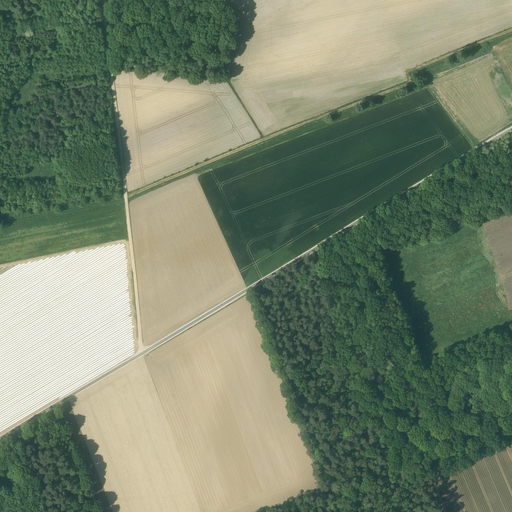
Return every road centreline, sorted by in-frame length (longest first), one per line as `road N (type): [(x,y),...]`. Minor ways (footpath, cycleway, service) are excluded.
road 1 (track): [(511,130),(0,440)]
road 2 (track): [(103,0),(142,351)]
